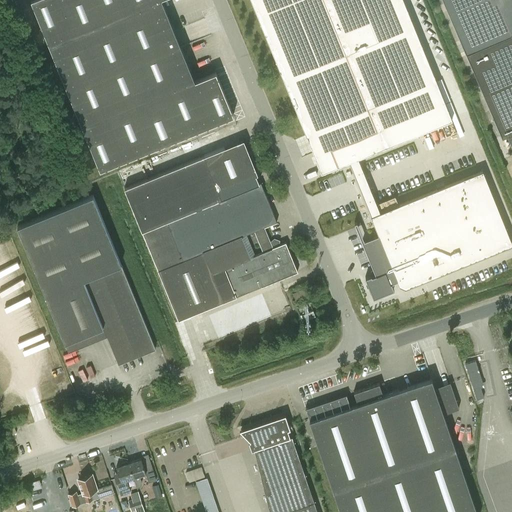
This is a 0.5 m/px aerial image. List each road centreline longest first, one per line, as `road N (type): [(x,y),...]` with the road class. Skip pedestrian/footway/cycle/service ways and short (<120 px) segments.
road 1 (unclassified): [(0,474),(362,351)]
road 2 (unclassified): [(362,351),(218,0)]
road 3 (unclassified): [(362,351),(511,302)]
